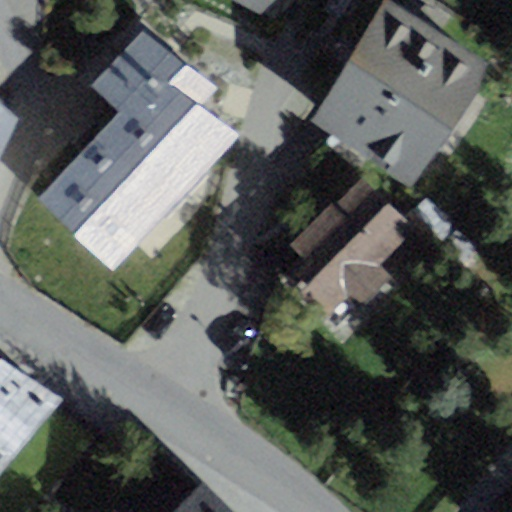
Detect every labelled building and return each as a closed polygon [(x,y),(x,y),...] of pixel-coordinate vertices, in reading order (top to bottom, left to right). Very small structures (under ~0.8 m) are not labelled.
[(232,0),(260,16),(274,0),(232,0)] [(389,0),(387,0),(311,120),(414,186),(491,65),(389,0)] [(118,109),(38,200),(117,268),(234,134),(202,106),(217,88),(145,25),(91,86),(118,109)] [(0,103),(0,155),(19,120),(0,103)] [(334,200),(290,245),(307,262),(289,281),(326,318),(345,298),(357,310),(392,275),(379,263),(415,227),(363,176),(337,203),(334,200)] [(0,475),(58,404),(0,357),(0,475)] [(225,511),(198,485),(171,511),(225,511)]
